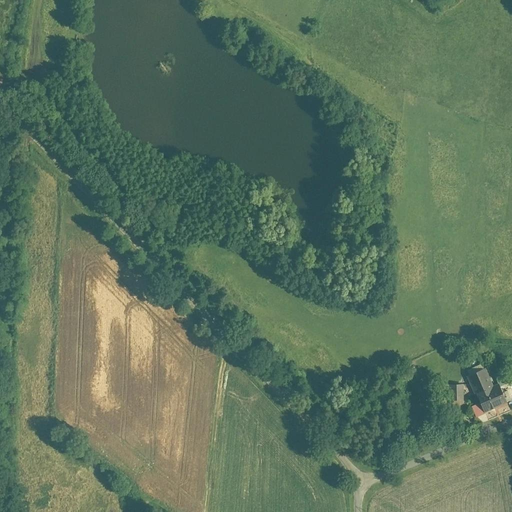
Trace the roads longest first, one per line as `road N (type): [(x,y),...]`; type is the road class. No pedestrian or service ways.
road 1 (residential): [(360,483),(0,103)]
road 2 (residential): [(360,483),(511,417)]
